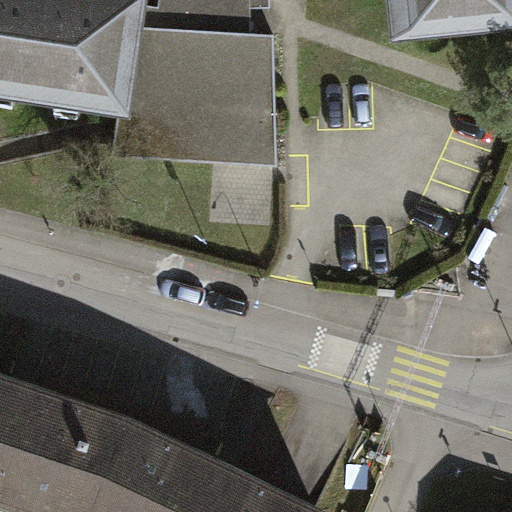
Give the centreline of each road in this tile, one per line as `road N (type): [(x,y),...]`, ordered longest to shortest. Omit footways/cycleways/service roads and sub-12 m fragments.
road 1 (residential): [(0,266),(437,387)]
road 2 (residential): [(437,387),(388,511)]
